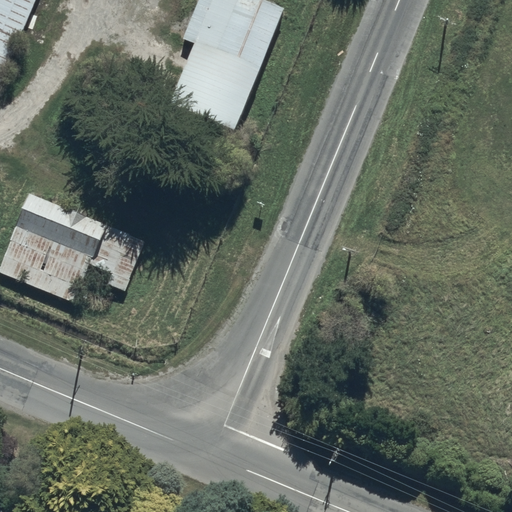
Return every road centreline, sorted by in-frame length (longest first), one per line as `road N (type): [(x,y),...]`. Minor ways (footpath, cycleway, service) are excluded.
road 1 (unclassified): [(211,456),(402,0)]
road 2 (unclassified): [(211,456),(0,368)]
road 3 (unclassified): [(346,511),(211,456)]
